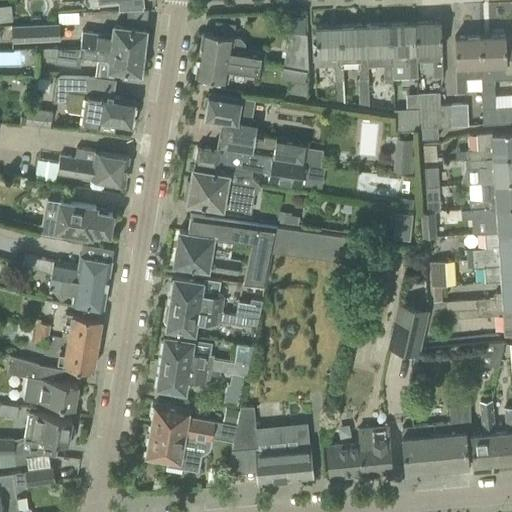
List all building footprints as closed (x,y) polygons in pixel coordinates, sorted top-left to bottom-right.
[(99,0),(100,5),(118,3),(118,9),(128,9),(143,8),(141,0),(99,0)] [(442,75),(441,41),(440,21),(415,22),(416,50),(417,61),(433,60),(433,75),(442,75)] [(60,39),(59,22),(11,24),(12,41),(60,39)] [(416,50),(415,22),(390,23),(391,51),(392,51),(393,77),(417,76),(417,61),(416,50)] [(366,52),(365,23),(340,24),(342,52),(361,52),(361,59),(358,59),(360,95),(369,95),(368,78),(367,65),(367,52),(366,52)] [(391,51),(390,23),(365,23),(366,52),(367,52),(367,65),(383,64),(384,77),(393,77),(392,51),(391,51)] [(143,50),(145,28),(113,24),(112,34),(82,30),(80,42),(143,50)] [(316,54),(314,54),(314,66),(334,65),(334,79),(335,99),(344,101),(343,79),(342,52),(340,24),(315,25),(315,34),(316,54)] [(239,37),(233,36),(202,31),(199,53),(262,63),(264,52),(243,49),(244,43),(239,37)] [(309,69),(307,33),(289,32),(283,65),(293,67),(307,69),(309,69)] [(511,39),(505,40),(505,34),(480,35),(481,63),(480,63),(481,77),(481,89),(483,89),(484,123),(511,121),(511,104),(495,106),(493,79),(511,78),(511,39)] [(481,63),(480,35),(454,36),(455,90),(466,90),(465,78),(481,77),(480,63),(481,63)] [(140,72),(143,50),(80,42),(80,47),(57,48),(55,62),(80,65),(81,54),(109,58),(108,68),(120,69),(140,72)] [(260,74),(262,63),(199,53),(195,75),(226,80),(228,69),(260,74)] [(304,83),(307,69),(293,67),(283,65),(280,79),(304,83)] [(113,78),(99,75),(57,75),(53,99),(66,101),(66,105),(69,109),(83,111),(81,123),(93,126),(113,129),(114,123),(130,125),(134,99),(111,95),(113,78)] [(450,105),(450,103),(440,103),(440,91),(417,92),(418,106),(419,128),(438,127),(438,126),(451,126),(450,105)] [(209,92),(204,119),(221,122),(220,127),(216,149),(231,152),(231,149),(251,152),(274,155),(273,158),(304,162),(308,140),(277,135),(262,132),(262,133),(254,132),(257,119),(251,119),(254,99),(241,97),(229,95),(209,92)] [(468,103),(450,105),(451,126),(469,125),(468,103)] [(419,128),(418,106),(407,107),(407,113),(394,114),(394,129),(416,128),(419,128)] [(438,127),(419,128),(416,128),(416,138),(438,137),(438,127)] [(511,154),(511,129),(500,130),(476,132),(477,148),(466,149),(467,158),(511,154)] [(407,169),(408,138),(399,138),(398,168),(407,169)] [(197,145),(191,178),(202,180),(204,169),(216,171),(217,164),(236,168),(235,173),(236,174),(235,175),(252,177),(253,169),(269,171),(268,178),(301,183),(304,162),(273,158),(274,155),(251,152),(231,149),(231,152),(216,149),(197,145)] [(128,155),(108,152),(94,149),(77,146),(76,157),(59,154),(56,172),(90,177),(89,183),(91,187),(99,188),(102,186),(103,180),(124,183),(128,155)] [(511,179),(511,154),(467,158),(467,167),(480,166),(481,182),(511,179)] [(191,178),(187,200),(207,204),(231,207),(250,210),(255,180),(252,177),(235,175),(236,174),(235,173),(236,168),(217,164),(216,171),(204,169),(202,180),(191,178)] [(424,167),(426,186),(439,185),(438,166),(424,167)] [(511,204),(511,179),(481,182),(482,198),(470,199),(470,207),(511,204)] [(441,210),(439,185),(426,186),(428,211),(441,210)] [(107,209),(95,207),(95,205),(59,199),(56,217),(43,215),(41,231),(61,234),(62,229),(87,233),(86,235),(98,237),(99,230),(109,232),(112,212),(106,211),(107,209)] [(511,204),(470,207),(461,208),(461,217),(483,216),(484,231),(511,229),(511,204)] [(279,210),(278,221),(291,223),(292,218),(292,215),(293,212),(279,210)] [(397,210),(394,235),(410,237),(412,211),(397,210)] [(441,210),(428,211),(421,212),(422,235),(442,234),(441,210)] [(179,229),(173,262),(189,265),(192,273),(204,275),(208,268),(237,272),(240,257),(231,256),(233,240),(251,243),(243,282),(264,285),(271,251),(276,227),(246,222),(210,216),(190,213),(187,230),(179,229)] [(276,227),(271,251),(359,263),(362,239),(276,227)] [(511,254),(511,229),(484,231),(486,247),(466,249),(467,257),(511,254)] [(400,243),(375,239),(373,247),(399,251),(400,243)] [(24,252),(21,264),(51,272),(51,273),(107,282),(111,259),(79,253),(77,264),(53,260),(24,252)] [(511,279),(511,254),(467,257),(468,266),(484,265),(485,281),(501,280),(511,279)] [(431,280),(433,284),(442,284),(446,284),(444,259),(430,260),(431,280)] [(50,275),(44,279),(48,284),(48,286),(50,287),(59,298),(60,299),(61,299),(62,299),(68,294),(71,298),(71,301),(83,303),(103,306),(107,282),(51,273),(50,275)] [(202,291),(204,280),(194,279),(174,275),(170,301),(221,309),(223,295),(202,291)] [(511,303),(511,279),(501,280),(502,299),(495,300),(495,296),(476,297),(442,300),(442,284),(433,284),(433,285),(434,309),(511,303)] [(238,300),(236,311),(245,313),(259,315),(262,300),(251,298),(250,302),(238,300)] [(218,323),(221,309),(170,301),(166,326),(185,330),(196,331),(197,320),(218,323)] [(418,354),(429,308),(398,301),(387,346),(418,354)] [(434,310),(430,323),(458,321),(458,317),(503,314),(504,330),(511,329),(511,303),(434,309),(434,310)] [(97,343),(101,317),(66,311),(64,321),(70,322),(67,338),(97,343)] [(37,320),(33,344),(47,346),(50,322),(37,320)] [(15,339),(32,342),(34,325),(18,323),(15,339)] [(194,339),(184,337),(164,334),(160,360),(211,368),(213,353),(192,350),(194,339)] [(92,369),(97,343),(67,338),(65,353),(59,352),(57,362),(72,365),(92,369)] [(503,340),(485,342),(483,349),(481,359),(480,359),(478,365),(498,364),(503,340)] [(483,349),(473,346),(470,356),(480,359),(481,359),(483,349)] [(78,383),(58,379),(36,376),(39,362),(10,353),(7,372),(28,375),(26,382),(29,382),(26,398),(36,400),(73,406),(78,383)] [(209,382),(211,368),(160,360),(156,385),(176,388),(186,390),(188,378),(209,382)] [(229,383),(229,386),(241,388),(244,373),(232,371),(229,383)] [(473,386),(462,383),(459,393),(470,396),(473,386)] [(494,431),(492,408),(491,398),(480,399),(484,432),(470,433),(471,443),(472,463),(496,460),(494,431)] [(214,419),(194,416),(187,415),(189,406),(155,400),(150,428),(183,434),(183,435),(191,436),(211,439),(214,419)] [(466,443),(465,429),(470,429),(468,400),(449,402),(450,421),(400,426),(402,449),(404,469),(468,463),(466,443)] [(257,446),(253,405),(240,405),(231,448),(257,446)] [(511,458),(511,405),(506,406),(504,407),(506,430),(494,431),(496,460),(511,458)] [(72,441),(74,427),(70,426),(72,418),(28,410),(24,435),(67,442),(68,440),(72,441)] [(391,470),(389,450),(387,423),(357,426),(358,440),(326,443),(329,476),(391,470)] [(188,451),(191,436),(183,435),(183,434),(150,428),(146,453),(167,457),(166,464),(198,469),(201,453),(188,451)] [(0,436),(0,453),(13,454),(13,437),(0,436)] [(312,478),(310,458),(310,445),(255,450),(256,463),(258,483),(312,478)] [(54,480),(53,467),(25,470),(27,484),(54,480)] [(18,510),(13,472),(0,473),(0,511),(2,511),(3,511),(18,510)]
